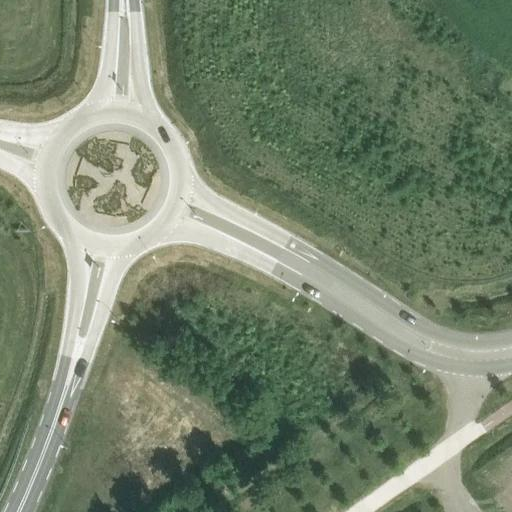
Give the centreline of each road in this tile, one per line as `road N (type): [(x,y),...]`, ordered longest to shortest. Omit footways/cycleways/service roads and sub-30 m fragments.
road 1 (tertiary): [(167,219),(255,256),(404,345),(476,365)]
road 2 (tertiary): [(478,341),(418,322),(268,227),(180,184)]
road 3 (unclassified): [(476,365),(451,451),(362,511)]
road 4 (primary): [(18,511),(72,364)]
road 5 (primary): [(72,364),(99,322),(123,245)]
road 6 (primary): [(81,237),(72,364)]
road 7 (primary): [(144,120),(126,0)]
